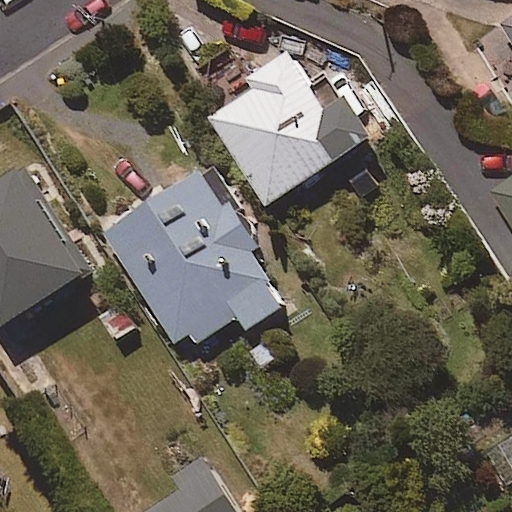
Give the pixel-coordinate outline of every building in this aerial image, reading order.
[(511,15),(477,37),(511,92),(511,15)] [(331,108),(296,51),(250,80),(256,90),(214,116),(269,205),(380,136),(354,94),(331,108)] [(92,272),(26,169),(0,185),(0,314),(7,326),(92,272)] [(226,203),(204,169),(107,231),(185,353),(241,317),(250,330),(298,299),(233,199),(226,203)] [(511,179),(492,194),(511,223),(511,179)] [(146,327),(120,291),(94,310),(119,346),(146,327)] [(511,488),(511,487),(511,436),(486,459),(511,488)] [(242,511),(214,470),(150,511),(242,511)]
